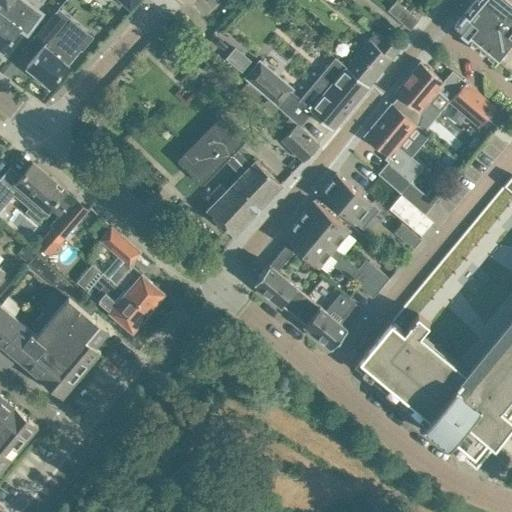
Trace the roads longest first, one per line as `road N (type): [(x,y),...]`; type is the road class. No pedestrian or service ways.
road 1 (residential): [(220,284),(435,23)]
road 2 (residential): [(511,161),(326,383)]
road 3 (residential): [(46,134),(220,284)]
road 4 (residential): [(511,502),(457,482),(326,383)]
road 5 (residential): [(220,284),(80,434)]
road 6 (residential): [(46,134),(163,0)]
road 7 (residential): [(326,383),(220,284)]
